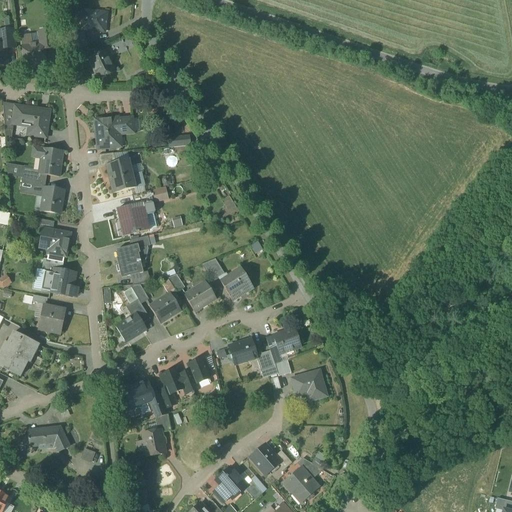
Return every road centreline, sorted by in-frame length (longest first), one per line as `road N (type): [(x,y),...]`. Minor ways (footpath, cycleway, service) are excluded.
road 1 (residential): [(213,0),(511,91)]
road 2 (residential): [(103,372),(70,96)]
road 3 (residential): [(306,295),(359,378),(375,426),(364,467),(333,511)]
road 4 (residential): [(179,93),(306,295)]
road 5 (residential): [(306,295),(247,320),(231,316),(194,340),(103,372)]
road 6 (residential): [(168,511),(213,462),(275,423),(279,401)]
